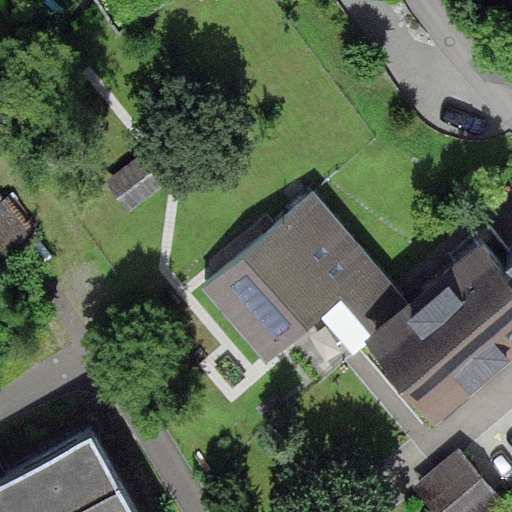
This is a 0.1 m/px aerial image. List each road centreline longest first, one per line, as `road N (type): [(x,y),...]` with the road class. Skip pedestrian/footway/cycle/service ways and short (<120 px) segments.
road 1 (unknown): [(218,511),(124,391),(93,369),(51,369),(0,404)]
road 2 (residential): [(511,121),(420,0)]
